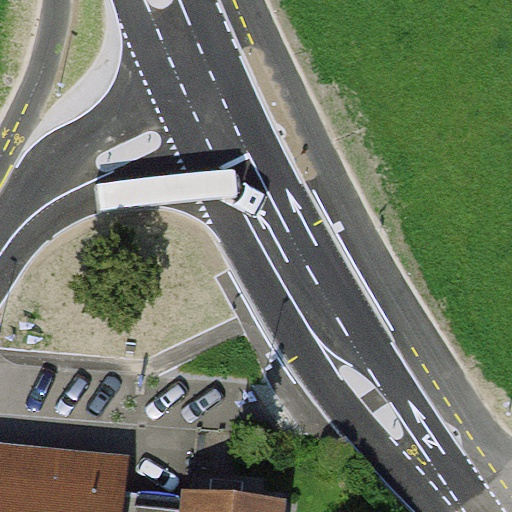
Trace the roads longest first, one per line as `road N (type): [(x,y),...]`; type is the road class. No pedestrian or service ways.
road 1 (primary): [(213,113),(336,341),(462,511)]
road 2 (secondary): [(0,263),(28,218),(72,181),(213,113)]
road 3 (primary): [(164,0),(213,113)]
